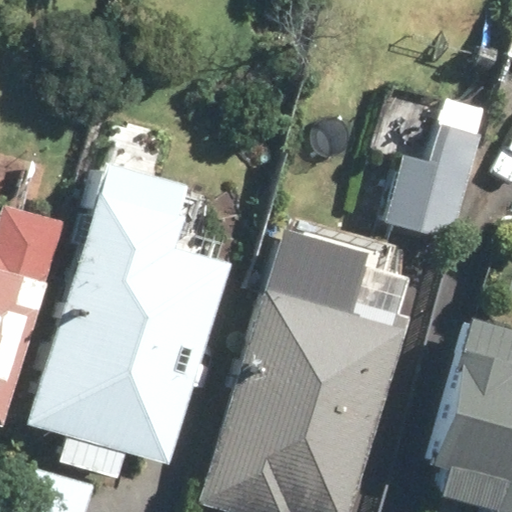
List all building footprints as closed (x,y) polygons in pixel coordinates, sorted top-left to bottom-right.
[(511,109),(400,82),(365,224),(499,257),(511,206),(511,205),(511,109)] [(192,168),(99,141),(19,413),(160,454),(221,246),(173,232),(192,168)] [(0,208),(7,185),(0,183),(0,306),(23,230),(0,222),(0,208)] [(350,227),(256,203),(187,478),(321,511),(349,511),(398,320),(331,303),(350,227)] [(511,511),(511,335),(442,319),(403,487),(493,508),(492,511),(511,511)] [(76,511),(85,481),(12,461),(0,505),(0,511),(76,511)]
